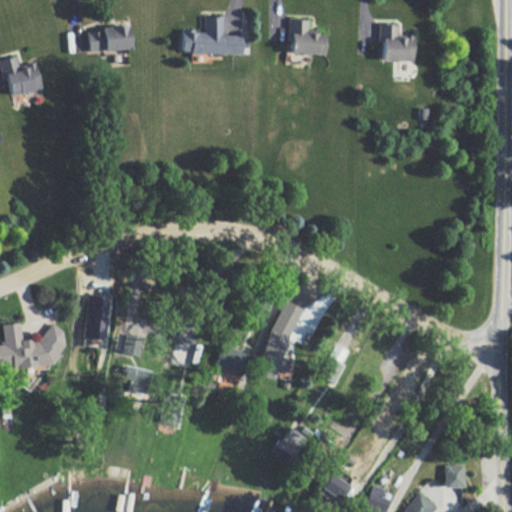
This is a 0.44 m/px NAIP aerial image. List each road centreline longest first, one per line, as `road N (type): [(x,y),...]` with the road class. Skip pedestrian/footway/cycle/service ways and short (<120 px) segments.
road 1 (residential): [(0,285),(123,234),(214,225),(284,237),(452,336),(501,354)]
road 2 (residential): [(503,511),(502,0)]
